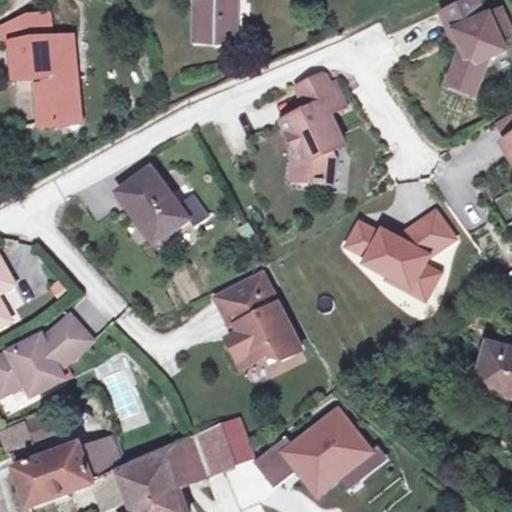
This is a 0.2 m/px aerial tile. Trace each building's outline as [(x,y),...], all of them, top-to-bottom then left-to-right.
[(206,0),(207,1),(198,1),(197,41),(218,41),(218,37),(236,38),(236,0),(206,0)] [(486,18),(477,0),(468,0),(442,12),(452,34),(457,32),(464,49),(454,77),(480,86),(490,59),(507,52),(500,38),(511,32),(502,11),(486,18)] [(14,45),(56,41),(54,22),(0,27),(0,32),(1,46),(14,45)] [(47,85),(38,86),(39,89),(42,125),(63,123),(62,117),(80,116),(73,39),(56,41),(14,45),(17,78),(46,75),(47,85)] [(47,85),(46,75),(17,78),(18,91),(39,89),(38,86),(47,85)] [(303,181),(333,183),(335,160),(332,153),(345,147),(330,114),(347,106),(336,83),(331,85),(328,78),(322,76),(300,87),(311,110),(284,123),(297,150),(304,166),(303,181)] [(476,96),(480,86),(454,77),(452,87),(476,96)] [(511,117),(500,125),(509,140),(511,138),(511,117)] [(511,138),(509,140),(503,144),(511,158),(511,138)] [(303,181),(304,166),(297,150),(294,180),(303,181)] [(180,208),(152,170),(120,194),(157,245),(189,221),(180,208)] [(192,199),(180,208),(189,221),(194,226),(206,218),(192,199)] [(383,236),(362,225),(347,253),(368,264),(364,271),(387,282),(407,293),(411,287),(425,295),(433,280),(419,273),(426,260),(455,239),(436,214),(407,234),(403,242),(385,233),(383,236)] [(0,300),(0,294),(15,286),(0,259),(0,328),(12,322),(0,300)] [(283,362),(302,352),(264,276),(218,300),(233,329),(238,327),(242,334),(229,341),(239,360),(256,351),(261,361),(277,352),(283,362)] [(407,293),(387,282),(384,287),(420,305),(425,295),(411,287),(407,293)] [(95,343),(72,318),(45,341),(43,337),(0,359),(0,386),(22,375),(27,384),(34,397),(66,380),(61,372),(95,343)] [(479,389),(511,397),(511,351),(490,346),(479,389)] [(261,361),(256,351),(239,360),(244,370),(261,361)] [(27,384),(22,375),(0,386),(0,389),(4,397),(27,384)] [(8,415),(31,404),(25,391),(2,402),(8,415)] [(255,464),(276,490),(299,472),(318,496),(338,480),(353,468),(360,477),(378,463),(371,454),(339,413),(294,448),(287,438),(255,464)] [(26,424),(33,443),(57,433),(50,415),(26,424)] [(255,458),(253,450),(241,419),(194,437),(208,477),(255,458)] [(34,444),(33,443),(26,424),(1,434),(10,455),(30,448),(34,444)] [(208,477),(194,437),(166,450),(129,466),(124,468),(128,478),(169,460),(180,488),(208,477)] [(117,472),(124,468),(113,440),(83,451),(94,482),(117,472)] [(96,486),(94,482),(83,451),(81,446),(16,470),(31,510),(96,486)] [(379,448),(371,454),(378,463),(360,477),(353,468),(338,480),(348,493),(390,461),(379,448)] [(133,511),(188,511),(180,488),(169,460),(128,478),(124,468),(117,472),(130,504),(131,505),(133,511)] [(130,504),(117,472),(94,482),(96,486),(105,511),(108,511),(131,505),(130,504)]
